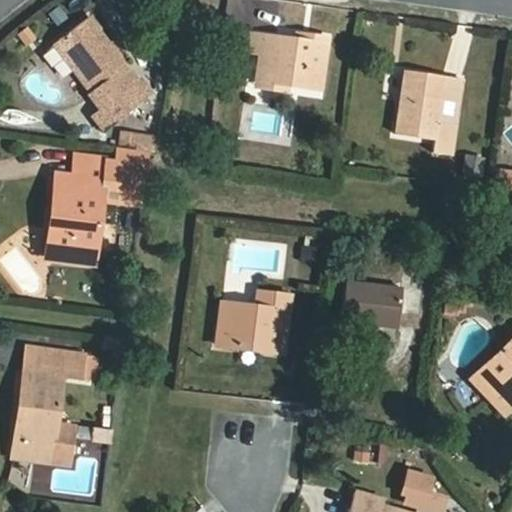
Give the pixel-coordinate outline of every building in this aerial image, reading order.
[(87,24),(54,50),(94,101),(127,75),(87,24)] [(309,44),(309,35),(297,34),(296,41),(309,44)] [(258,56),(256,71),(278,75),(276,94),(285,95),(286,88),(321,93),(328,39),(309,35),(309,44),(296,41),(249,35),(247,55),(258,56)] [(278,75),(256,71),(253,91),(276,94),(278,75)] [(449,76),(409,71),(402,135),(440,140),(439,153),(456,155),(460,120),(444,118),(449,76)] [(127,75),(94,101),(103,113),(136,87),(127,75)] [(460,120),(466,79),(449,76),(444,118),(460,120)] [(149,103),(136,87),(103,113),(93,121),(105,137),(149,103)] [(115,147),(152,153),(155,138),(117,132),(115,147)] [(464,154),(459,172),(477,177),(482,159),(464,154)] [(71,188),(62,186),(59,202),(50,201),(45,234),(53,234),(48,266),(91,272),(97,235),(89,234),(92,213),(100,214),(103,195),(142,201),(146,177),(107,171),(74,168),(71,188)] [(511,193),(511,170),(494,169),(492,191),(511,193)] [(59,202),(62,186),(52,185),(50,201),(59,202)] [(89,234),(97,235),(100,214),(92,213),(89,234)] [(53,234),(45,234),(41,265),(48,266),(53,234)] [(398,290),(341,284),(337,323),(394,329),(398,290)] [(290,296),(255,292),(253,305),(217,302),(212,349),(284,356),(290,296)] [(99,346),(119,348),(120,335),(100,333),(99,346)] [(511,339),(470,377),(496,407),(511,392),(511,339)] [(41,354),(24,351),(21,372),(38,374),(41,354)] [(38,374),(21,372),(17,409),(21,410),(16,444),(12,444),(10,460),(48,465),(60,379),(79,382),(82,359),(41,354),(38,374)] [(92,361),(82,359),(79,382),(89,383),(92,361)] [(511,392),(496,407),(501,412),(511,402),(511,392)] [(21,410),(17,409),(12,444),(16,444),(21,410)] [(74,423),(73,439),(106,441),(108,425),(74,423)] [(68,467),(73,434),(53,431),(48,465),(68,467)] [(401,467),(392,503),(432,511),(437,511),(442,492),(426,489),(429,473),(401,467)] [(403,511),(390,508),(390,499),(356,489),(350,511),(403,511)]
